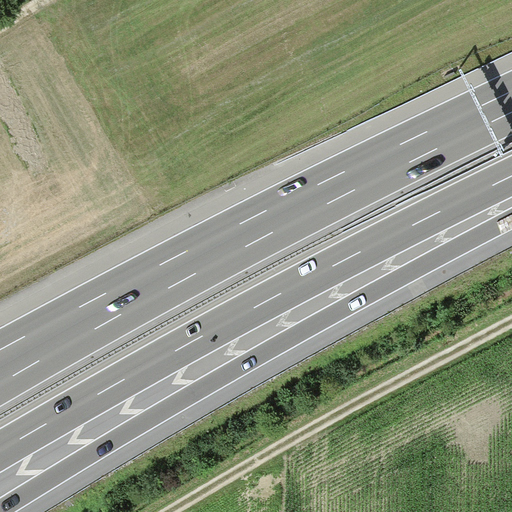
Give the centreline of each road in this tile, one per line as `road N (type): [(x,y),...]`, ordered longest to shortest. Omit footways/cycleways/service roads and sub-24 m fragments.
road 1 (motorway): [(0,509),(511,218)]
road 2 (motorway): [(0,451),(279,294),(511,176)]
road 3 (motorway): [(511,102),(0,367)]
road 4 (track): [(169,511),(511,320)]
